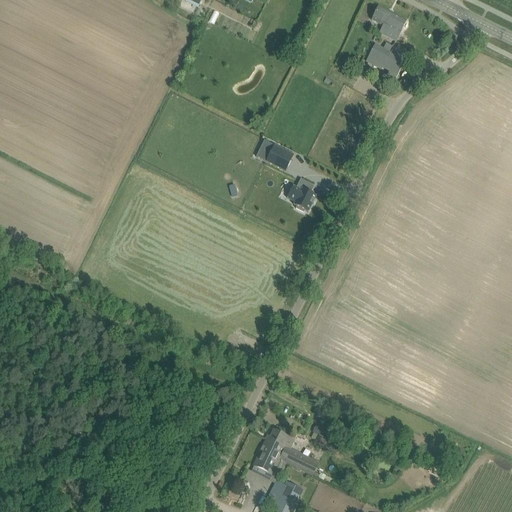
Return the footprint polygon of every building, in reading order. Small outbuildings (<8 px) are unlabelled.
[(379,34),(388,38),(397,42),(407,21),(379,7),(372,20),(383,26),(379,34)] [(376,45),(368,61),(389,72),(388,73),(396,78),(405,61),(396,56),(376,45)] [(264,141),(256,157),(285,172),(294,156),(264,141)] [(293,186),(287,199),(295,203),(294,205),(297,207),(296,209),(304,213),(305,211),(308,213),(312,205),(313,205),(315,201),(314,201),(316,196),(311,194),(314,187),(301,180),(297,188),(293,186)] [(279,460),(285,463),(307,473),(313,477),(319,464),(290,449),(294,441),(287,437),(274,430),(270,437),(268,436),(266,440),(274,445),(275,442),(285,447),(279,460)] [(274,445),(266,440),(253,466),(272,475),(275,469),(280,471),(285,463),(279,460),(285,447),(275,442),(274,445)] [(291,511),(303,490),(288,483),(286,487),(275,510),(273,511),(291,511)]
